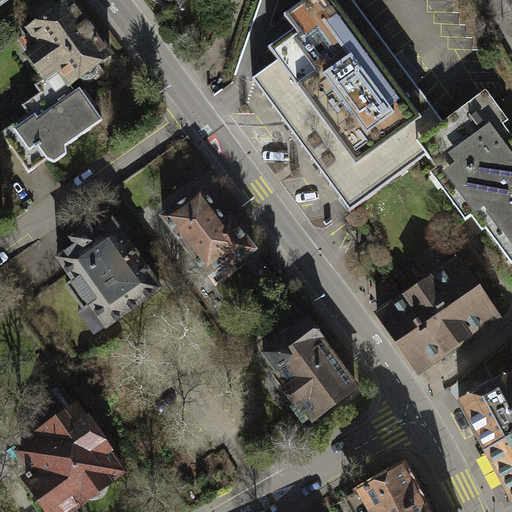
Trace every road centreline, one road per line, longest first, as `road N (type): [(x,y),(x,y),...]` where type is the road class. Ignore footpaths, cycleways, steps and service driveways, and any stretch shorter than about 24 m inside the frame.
road 1 (tertiary): [(198,108),(419,415)]
road 2 (residential): [(0,248),(198,108)]
road 3 (residential): [(241,511),(419,415)]
road 4 (tertiary): [(117,0),(198,108)]
